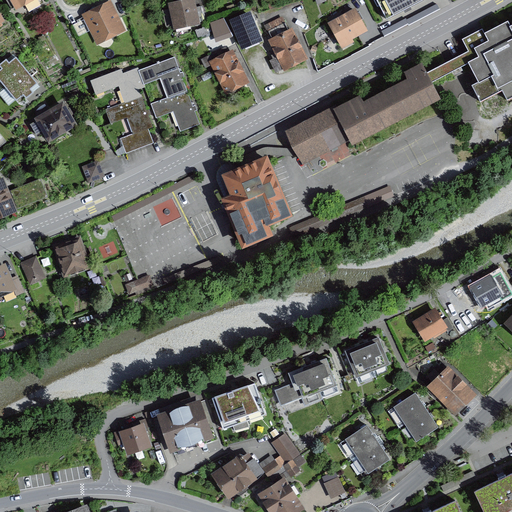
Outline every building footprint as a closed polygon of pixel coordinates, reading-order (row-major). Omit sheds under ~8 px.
[(12,0),(18,10),(36,0),(12,0)] [(391,0),(387,2),(397,24),(433,6),(429,0),(391,0)] [(194,1),(170,7),(176,30),(205,23),(202,10),(196,11),(194,1)] [(111,5),(85,18),(98,46),(125,33),(111,5)] [(356,11),(331,26),(342,46),(368,32),(356,11)] [(227,17),(210,22),(217,42),(233,36),(227,17)] [(465,43),(470,52),(429,74),(434,84),(473,63),(483,83),(476,87),(484,100),(504,90),(510,101),(511,100),(511,26),(510,24),(488,38),(485,33),(465,43)] [(252,25),(237,31),(244,46),(258,39),(252,25)] [(292,29),(270,41),(286,71),(308,60),(292,29)] [(233,53),(211,64),(227,95),(249,84),(233,53)] [(175,60),(140,74),(145,87),(162,80),(169,99),(187,92),(175,60)] [(0,74),(0,80),(7,89),(26,73),(17,62),(11,67),(7,62),(1,68),(3,71),(0,74)] [(362,98),(337,111),(352,139),(355,145),(442,98),(434,84),(429,74),(425,65),(408,74),(412,80),(366,105),(362,98)] [(122,73),(92,84),(97,98),(120,89),(126,105),(143,98),(139,89),(145,87),(140,74),(138,70),(123,75),(122,73)] [(7,89),(17,100),(24,94),(27,99),(33,94),(30,89),(36,84),(26,73),(7,89)] [(169,99),(152,106),(158,120),(174,113),(182,132),(201,124),(187,92),(169,99)] [(148,130),(154,128),(143,98),(126,105),(106,112),(111,125),(129,119),(135,135),(142,132),(148,130)] [(65,105),(37,120),(38,123),(32,127),(38,138),(47,134),(50,141),(77,126),(65,105)] [(335,109),(288,134),(305,165),(352,139),(337,111),(335,109)] [(148,130),(142,132),(147,146),(154,143),(148,130)] [(142,132),(135,135),(140,148),(147,146),(142,132)] [(135,135),(129,138),(134,151),(140,148),(135,135)] [(129,138),(121,141),(126,154),(134,151),(129,138)] [(270,158),(227,176),(236,197),(227,200),(247,248),(276,236),(272,226),(294,216),(270,158)] [(98,163),(84,169),(89,183),(104,177),(98,163)] [(0,174),(0,173),(0,219),(16,213),(0,174)] [(390,189),(291,229),(295,239),(394,198),(390,189)] [(79,239),(56,248),(66,276),(90,268),(79,239)] [(35,258),(22,264),(32,286),(45,280),(35,258)] [(6,266),(0,268),(0,297),(14,292),(16,297),(24,294),(17,279),(13,281),(6,266)] [(500,273),(470,289),(481,311),(511,296),(500,273)] [(150,276),(127,286),(132,296),(154,286),(150,276)] [(438,308),(414,322),(426,344),(450,331),(438,308)] [(459,314),(450,320),(459,336),(469,330),(459,314)] [(483,325),(478,315),(468,320),(473,330),(483,325)] [(364,347),(375,373),(392,366),(381,340),(364,347)] [(347,354),(357,380),(375,373),(364,347),(347,354)] [(311,366),(322,394),(341,386),(331,359),(311,366)] [(293,373),(303,401),(322,394),(311,366),(293,373)] [(450,367),(428,389),(457,418),(479,396),(450,367)] [(212,398),(225,431),(235,428),(237,432),(251,427),(250,422),(268,415),(256,382),(212,398)] [(395,408),(406,425),(427,411),(416,394),(395,408)] [(203,400),(159,415),(173,453),(216,438),(203,400)] [(418,443),(439,429),(427,411),(406,425),(418,443)] [(146,425),(120,434),(129,456),(154,447),(146,425)] [(369,426),(347,440),(358,457),(380,443),(369,426)] [(272,444),(280,457),(285,466),(301,456),(288,435),(272,444)] [(380,443),(358,457),(370,475),(391,461),(380,443)] [(268,477),(262,468),(251,450),(213,474),(230,501),(268,477)] [(293,479),(303,473),(300,468),(306,464),(301,456),(285,466),(293,479)] [(280,457),(262,468),(268,477),(285,466),(280,457)] [(475,478),(472,472),(440,487),(443,493),(475,478)] [(511,511),(511,474),(474,491),(484,511),(511,511)] [(339,476),(324,482),(332,500),(346,493),(339,476)] [(287,477),(260,494),(271,511),(296,511),(305,506),(287,477)] [(464,511),(460,502),(437,511),(464,511)]
